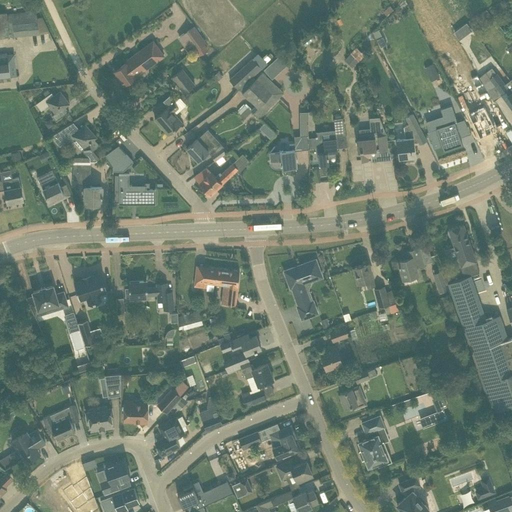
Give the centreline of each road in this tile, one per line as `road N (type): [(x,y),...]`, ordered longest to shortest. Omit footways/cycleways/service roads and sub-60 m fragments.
road 1 (tertiary): [(255,228),(376,217),(494,176)]
road 2 (tertiary): [(0,250),(42,239),(204,230)]
road 3 (residential): [(3,511),(49,466),(99,446),(135,443),(156,486)]
road 4 (unclassified): [(204,230),(195,199),(84,75)]
road 5 (residential): [(156,486),(215,434),(308,397)]
road 6 (residential): [(308,397),(264,288),(255,228)]
road 7 (residential): [(364,511),(341,479),(308,397)]
